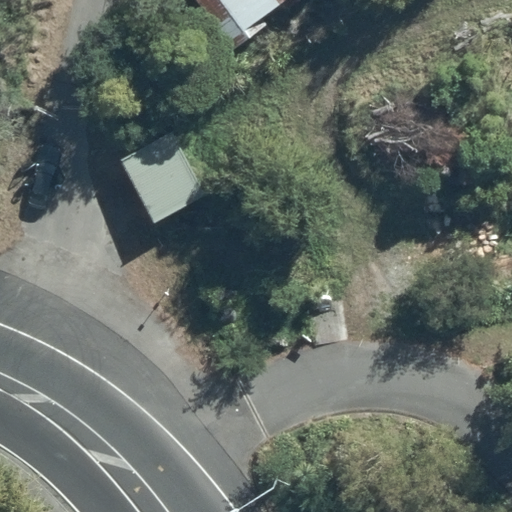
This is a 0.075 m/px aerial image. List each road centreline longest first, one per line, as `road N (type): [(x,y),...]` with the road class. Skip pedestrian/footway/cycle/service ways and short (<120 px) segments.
road 1 (track): [(35,392),(57,102),(109,0)]
road 2 (secondary): [(161,511),(116,455),(35,392),(0,376)]
